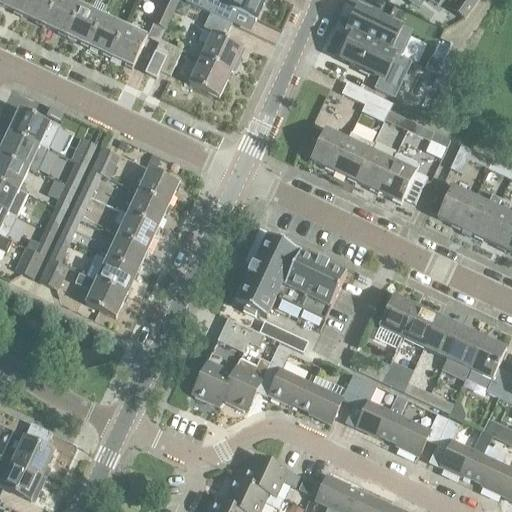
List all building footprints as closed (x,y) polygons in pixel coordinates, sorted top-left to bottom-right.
[(0,7),(21,18),(29,0),(1,0),(0,4),(0,7)] [(29,0),(21,18),(43,28),(56,0),(29,0)] [(56,0),(43,28),(66,39),(80,8),(62,0),(56,0)] [(177,0),(165,0),(153,27),(166,32),(180,2),(177,0)] [(178,0),(185,3),(184,4),(232,26),(237,15),(255,23),(266,0),(212,0),(211,0),(178,0)] [(460,0),(458,4),(452,12),(465,21),(480,0),(460,0)] [(180,4),(175,14),(181,17),(186,16),(190,9),(180,4)] [(66,39),(88,49),(102,19),(80,8),(66,39)] [(347,36),(352,38),(353,37),(391,55),(402,30),(359,10),(347,36)] [(212,37),(201,62),(231,76),(231,75),(236,76),(239,67),(236,65),(243,51),(225,42),(232,27),(210,17),(202,33),(212,37)] [(88,49),(110,59),(124,29),(102,19),(88,49)] [(124,29),(110,59),(133,70),(147,40),(124,29)] [(353,37),(352,38),(341,63),(379,81),(374,91),(395,101),(411,64),(391,55),(353,37)] [(425,71),(437,77),(447,57),(452,47),(440,41),(425,71)] [(182,53),(160,43),(155,55),(166,61),(160,74),(170,79),(182,53)] [(156,81),(160,74),(166,61),(155,55),(145,76),(156,81)] [(447,57),(437,77),(432,88),(445,94),(459,63),(447,57)] [(231,76),(201,62),(189,88),(219,102),(231,76)] [(365,108),(366,106),(370,97),(347,86),(342,98),(365,108)] [(366,106),(388,116),(389,115),(393,107),(370,97),(366,106)] [(45,118),(60,125),(65,116),(49,109),(45,118)] [(19,112),(9,135),(39,149),(39,150),(48,154),(59,131),(19,112)] [(385,124),(406,134),(410,125),(389,115),(388,116),(385,124)] [(410,125),(406,134),(430,145),(434,136),(410,125)] [(314,131),(310,139),(319,143),(322,135),(314,131)] [(310,164),(333,175),(348,144),(325,133),(310,164)] [(39,149),(9,135),(0,154),(0,158),(29,172),(38,176),(48,154),(39,150),(39,149)] [(356,185),(370,155),(373,147),(351,137),(348,144),(333,175),(356,185)] [(91,174),(101,178),(111,183),(121,160),(102,151),(91,174)] [(465,162),(488,172),(492,163),(470,153),(465,162)] [(356,185),(378,196),(393,165),(370,155),(356,185)] [(0,158),(0,185),(18,194),(29,172),(0,158)] [(393,165),(378,196),(401,206),(403,203),(415,208),(428,182),(415,176),(419,168),(396,158),(393,165)] [(147,170),(155,174),(161,163),(153,159),(147,170)] [(511,183),(511,181),(511,172),(492,163),(488,172),(511,183)] [(76,166),(66,189),(75,194),(86,171),(76,166)] [(149,173),(138,196),(168,210),(179,187),(149,173)] [(91,174),(81,196),(90,201),(101,178),(91,174)] [(0,185),(0,212),(8,216),(18,194),(0,185)] [(66,189),(55,211),(65,216),(75,194),(66,189)] [(437,221),(460,232),(475,201),(452,191),(437,221)] [(81,196),(70,219),(80,223),(90,201),(81,196)] [(138,196),(127,218),(158,232),(168,210),(138,196)] [(483,242),(497,212),(501,204),(493,200),(489,208),(475,201),(460,232),(483,242)] [(55,211),(45,234),(54,238),(65,216),(55,211)] [(483,242),(505,253),(511,239),(511,218),(497,212),(483,242)] [(127,218),(117,240),(147,255),(158,232),(127,218)] [(70,219),(60,241),(70,245),(80,223),(70,219)] [(45,234),(34,255),(44,260),(54,238),(45,234)] [(0,238),(0,254),(7,257),(13,245),(0,238)] [(117,240),(107,263),(137,277),(147,255),(117,240)] [(319,265),(288,250),(290,247),(289,247),(279,242),(278,242),(277,245),(267,240),(254,269),(252,268),(252,269),(254,270),(256,266),(261,269),(253,284),(249,282),(250,279),(248,277),(248,278),(249,279),(235,307),(245,312),(244,315),(245,315),(255,320),(254,320),(255,320),(257,317),(264,321),(275,297),(278,299),(276,302),(325,324),(347,278),(329,269),(329,268),(327,270),(331,272),(329,276),(313,269),(315,265),(319,266),(320,264),(319,263),(319,265)] [(60,241),(50,263),(59,267),(70,245),(60,241)] [(44,260),(34,255),(26,252),(15,275),(33,283),(44,260)] [(59,267),(50,263),(39,286),(57,295),(68,271),(59,267)] [(107,263),(96,285),(127,299),(137,277),(107,263)] [(127,299),(96,285),(79,277),(75,287),(92,295),(86,308),(116,322),(127,299)] [(397,351),(402,341),(416,310),(393,300),(379,330),(379,331),(375,341),(397,351)] [(402,341),(424,352),(439,321),(416,310),(402,341)] [(424,352),(447,362),(461,332),(439,321),(424,352)] [(228,323),(222,334),(248,346),(259,351),(264,340),(228,323)] [(308,347),(265,326),(260,337),(303,358),(308,347)] [(464,384),(469,373),(484,342),(461,332),(447,362),(442,373),(464,384)] [(248,346),(222,334),(217,344),(243,357),(248,346)] [(485,396),(499,402),(511,377),(498,371),(507,353),(484,342),(469,373),(491,383),(485,396)] [(291,407),(301,412),(312,388),(281,374),(289,357),(277,351),(270,367),(265,378),(276,383),(268,399),(271,400),(270,402),(280,406),(280,405),(290,409),(291,407)] [(219,410),(222,403),(233,377),(217,370),(221,362),(212,357),(208,365),(192,398),(195,399),(194,401),(204,406),(205,404),(219,410)] [(247,415),(265,378),(270,367),(260,362),(256,370),(240,363),(233,377),(222,403),(235,409),(234,411),(243,416),(244,413),(247,415)] [(380,367),(377,372),(385,376),(389,368),(383,365),(380,367)] [(358,375),(381,385),(385,376),(377,372),(363,366),(358,375)] [(381,385),(403,396),(408,387),(385,376),(381,385)] [(511,407),(511,377),(499,402),(511,408),(511,407)] [(342,405),(353,410),(365,384),(353,379),(342,402),(312,388),(301,412),(310,416),(309,418),(331,428),(342,405)] [(379,440),(388,444),(399,420),(407,404),(397,399),(389,416),(369,406),(377,390),(365,384),(353,410),(364,415),(356,431),(378,441),(379,440)] [(403,396),(426,407),(431,397),(408,387),(403,396)] [(431,397),(426,407),(449,417),(453,408),(431,397)] [(453,408),(449,417),(449,418),(463,425),(465,419),(461,407),(455,404),(453,408)] [(426,444),(437,449),(449,424),(437,418),(430,435),(399,420),(388,444),(398,449),(397,450),(419,461),(426,444)] [(463,479),(473,484),(484,460),(483,460),(488,449),(492,440),(482,435),(472,455),(453,446),(461,429),(449,424),(437,449),(448,454),(440,471),(462,481),(463,479)] [(31,427),(13,466),(42,480),(54,455),(45,451),(52,437),(31,427)] [(481,490),(503,500),(511,479),(511,473),(502,469),(507,459),(488,449),(483,460),(484,460),(473,484),(482,488),(481,490)] [(255,459),(243,485),(275,500),(276,500),(282,486),(295,492),(300,481),(287,475),(288,474),(255,459)] [(42,491),(38,489),(42,480),(13,466),(2,461),(0,465),(0,489),(31,504),(32,502),(36,504),(42,491)] [(511,479),(503,500),(511,504),(511,479)] [(350,511),(358,496),(348,492),(349,490),(327,480),(315,505),(328,511),(327,511),(350,511)] [(236,481),(224,507),(234,511),(261,511),(264,506),(276,511),(278,511),(283,503),(276,500),(275,500),(243,485),(236,481)] [(311,499),(316,488),(304,483),(299,493),(311,499)] [(388,511),(390,509),(368,499),(367,501),(358,496),(350,511),(388,511)] [(234,511),(224,507),(217,503),(212,511),(234,511)]
